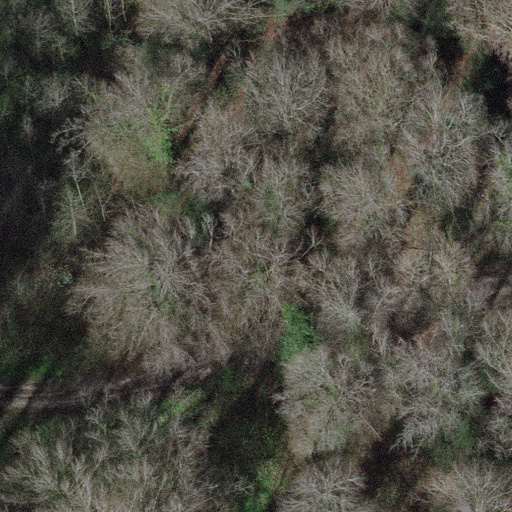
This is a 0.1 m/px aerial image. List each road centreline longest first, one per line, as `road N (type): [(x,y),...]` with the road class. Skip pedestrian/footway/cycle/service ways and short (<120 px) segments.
road 1 (track): [(204,357),(437,298),(511,288)]
road 2 (track): [(0,393),(204,357)]
